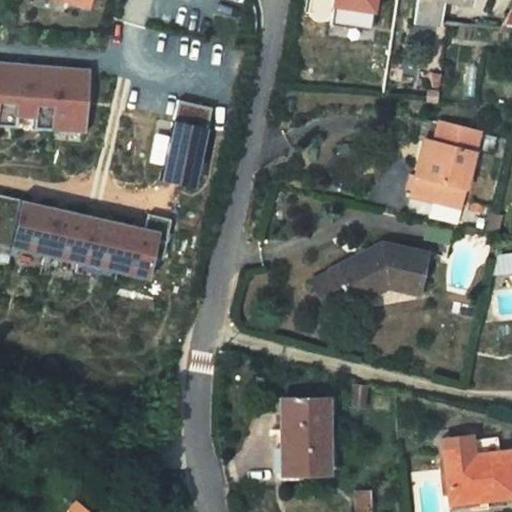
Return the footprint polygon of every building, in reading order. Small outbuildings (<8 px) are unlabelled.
[(44,0),(93,15),(97,0),(44,0)] [(334,0),(334,7),(376,13),(377,0),(334,0)] [(470,0),(416,0),(413,26),(439,27),(442,3),(469,7),(470,0)] [(29,72),(0,69),(0,129),(21,131),(21,126),(38,128),(37,138),(57,140),(57,135),(89,138),(95,79),(29,72)] [(196,199),(215,119),(182,111),(162,190),(196,199)] [(89,138),(57,135),(57,140),(89,143),(89,138)] [(482,148),(443,139),(438,159),(430,192),(420,189),(416,209),(464,220),(482,148)] [(438,159),(428,156),(420,189),(430,192),(438,159)] [(164,270),(174,230),(151,225),(148,239),(89,224),(9,205),(8,210),(0,208),(0,253),(3,255),(21,259),(47,265),(53,266),(80,273),(87,274),(114,281),(120,282),(150,289),(155,268),(164,270)] [(492,235),(489,245),(504,248),(506,238),(492,235)] [(511,253),(495,255),(497,273),(511,271),(511,253)] [(21,259),(3,255),(2,262),(19,266),(21,259)] [(417,311),(426,270),(379,259),(366,266),(369,271),(359,277),(356,271),(330,286),(331,287),(312,298),(328,328),(347,317),(348,318),(385,299),(387,304),(417,311)] [(53,266),(47,265),(44,275),(51,276),(53,266)] [(87,274),(80,273),(78,283),(84,284),(87,274)] [(120,282),(114,281),(111,291),(118,292),(120,282)] [(327,485),(327,412),(280,413),(281,463),(287,463),(287,486),(327,485)] [(439,458),(443,511),(510,511),(507,471),(495,473),(470,475),(468,460),(468,455),(439,458)] [(494,458),(468,460),(470,475),(495,473),(494,458)]
